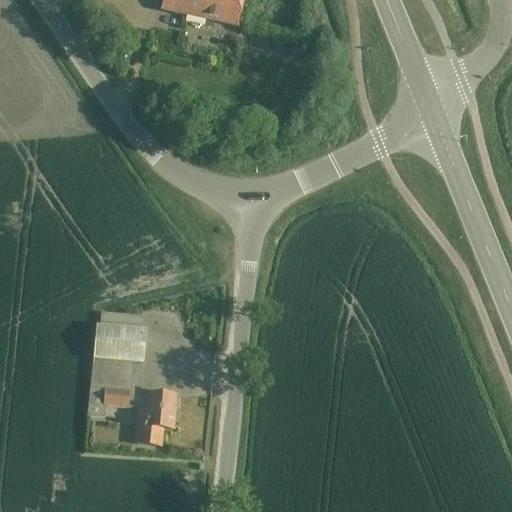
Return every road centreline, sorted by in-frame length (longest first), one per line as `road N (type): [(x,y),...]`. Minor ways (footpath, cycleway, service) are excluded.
road 1 (unclassified): [(221,511),(254,195)]
road 2 (unclassified): [(254,195),(199,185),(163,162),(40,0)]
road 3 (tertiary): [(511,309),(429,107)]
road 4 (unclassified): [(254,195),(290,191),(386,140),(429,107)]
road 5 (unclassified): [(429,107),(482,60),(498,33),(498,0)]
